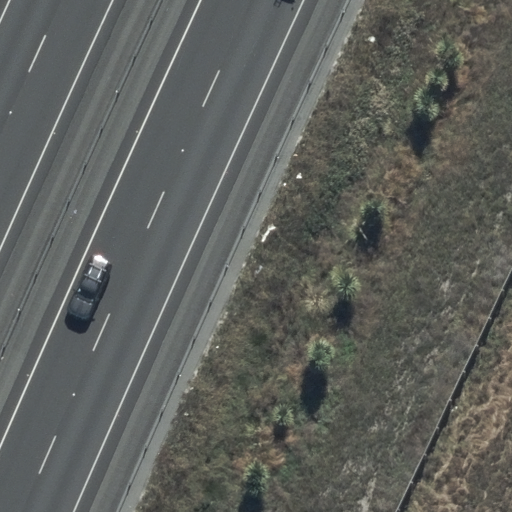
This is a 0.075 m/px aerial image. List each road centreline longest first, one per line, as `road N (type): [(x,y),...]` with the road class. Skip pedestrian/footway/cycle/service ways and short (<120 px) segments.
road 1 (motorway): [(251,0),(20,511)]
road 2 (motorway): [(0,136),(61,0)]
